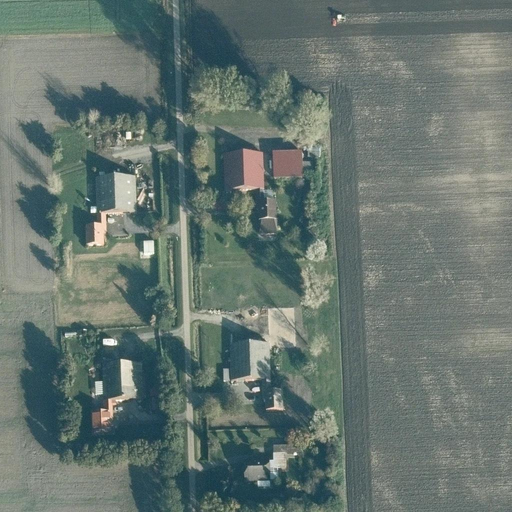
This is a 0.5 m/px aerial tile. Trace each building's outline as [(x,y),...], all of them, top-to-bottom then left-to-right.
[(321,159),(321,149),(308,149),(308,158),(321,159)] [(256,191),(266,191),(264,154),(222,156),(224,193),(256,191)] [(305,154),(274,155),(275,180),(305,179),(305,175),(315,175),(314,164),(305,164),(305,154)] [(136,178),(95,178),(96,214),(106,214),(137,213),(136,178)] [(266,191),(256,191),(257,211),(261,211),(262,236),(279,236),(279,203),(266,203),(266,191)] [(107,236),(106,214),(96,214),(97,227),(84,227),(85,247),(103,246),(103,236),(107,236)] [(232,382),(262,381),(272,381),(270,345),(231,346),(232,382)] [(142,365),(103,366),(104,402),(112,401),(143,401),(142,365)] [(272,392),(272,381),(262,381),(262,401),(265,401),(265,412),(284,411),(284,392),(272,392)] [(112,401),(104,402),(104,414),(92,414),(92,433),(111,433),(110,422),(113,422),(112,401)] [(273,448),(273,454),(286,454),(286,456),(303,455),(303,447),(273,448)] [(274,461),(247,462),(248,485),(274,484),(274,461)]
